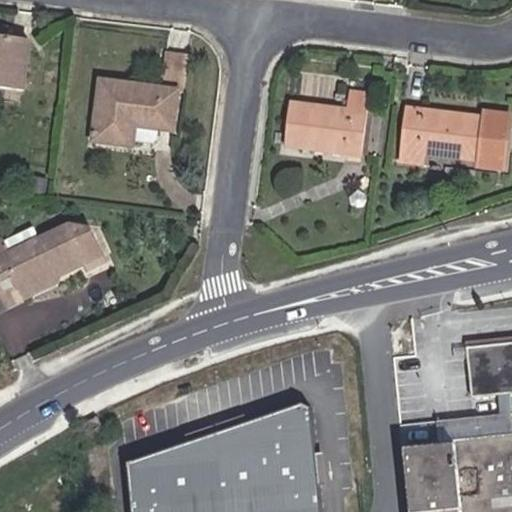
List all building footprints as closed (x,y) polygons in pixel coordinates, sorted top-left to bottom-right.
[(0,83),(24,87),(30,42),(6,39),(0,37),(0,83)] [(139,86),(102,81),(94,140),(132,146),(134,125),(172,130),(177,91),(184,91),(188,57),(164,54),(160,88),(139,86)] [(350,93),(347,108),(292,101),(286,145),(362,155),(371,96),(350,93)] [(511,113),(486,110),(485,119),(408,109),(402,160),(425,162),(426,152),(480,159),(479,164),(507,167),(511,130),(511,113)] [(7,244),(3,237),(0,238),(0,288),(3,294),(52,272),(54,276),(85,262),(89,270),(107,261),(91,229),(69,225),(40,238),(36,230),(7,244)] [(54,276),(52,272),(3,294),(8,305),(56,282),(54,276)] [(511,346),(467,351),(472,398),(472,401),(511,397),(511,346)] [(300,405),(124,465),(130,511),(319,511),(311,411),(300,405)] [(101,415),(84,422),(91,437),(107,428),(101,415)] [(463,511),(511,506),(511,438),(407,450),(412,511),(463,511)]
